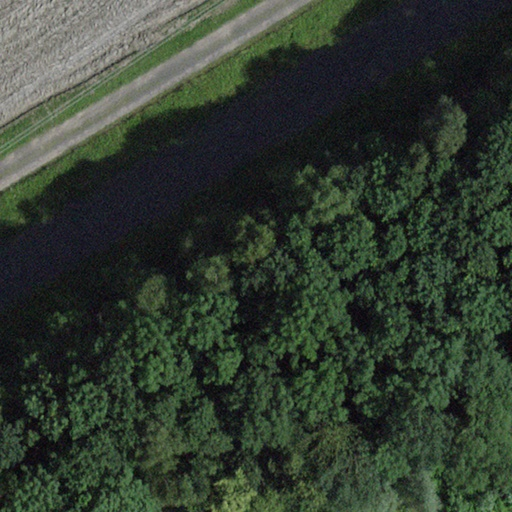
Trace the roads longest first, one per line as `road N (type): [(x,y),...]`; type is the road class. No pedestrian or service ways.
road 1 (track): [(0,394),(511,85)]
road 2 (track): [(294,0),(0,179)]
